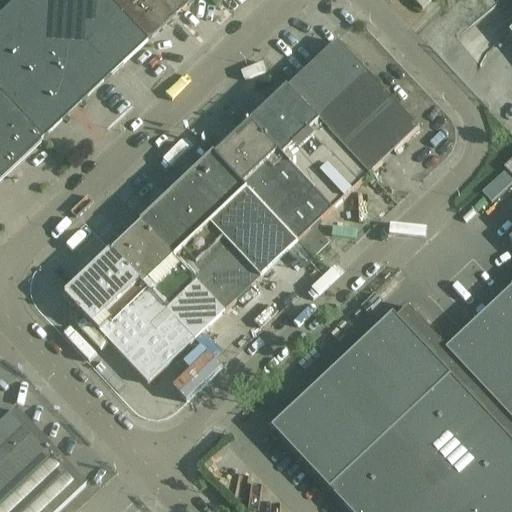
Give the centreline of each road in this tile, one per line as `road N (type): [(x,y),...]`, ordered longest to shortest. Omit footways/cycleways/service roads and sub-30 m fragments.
road 1 (unclassified): [(151,470),(462,178),(474,156),(471,110),(368,0)]
road 2 (unclassified): [(0,277),(291,0)]
road 3 (unclassified): [(151,470),(0,310)]
road 4 (unknown): [(225,400),(308,511)]
